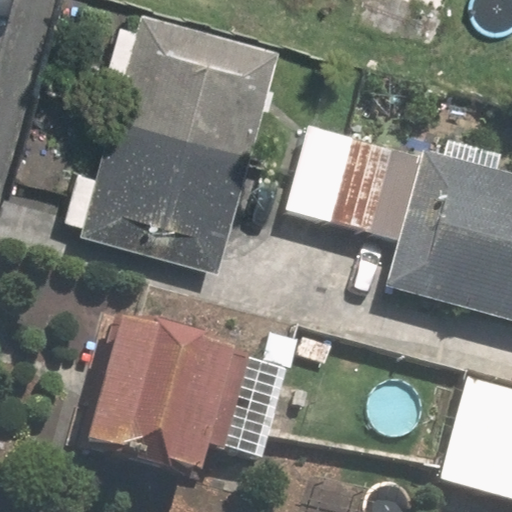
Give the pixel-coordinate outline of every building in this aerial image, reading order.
[(363,0),(357,25),(438,46),(450,0),(363,0)] [(62,215),(82,220),(79,228),(219,266),(280,39),(140,2),(95,169),(76,164),(62,215)] [(511,177),(309,121),(284,211),(396,242),(383,289),(511,325),(511,177)] [(286,349),(110,308),(79,443),(202,472),(209,445),(261,457),(286,349)] [(511,380),(460,368),(434,475),(511,493),(511,380)]
